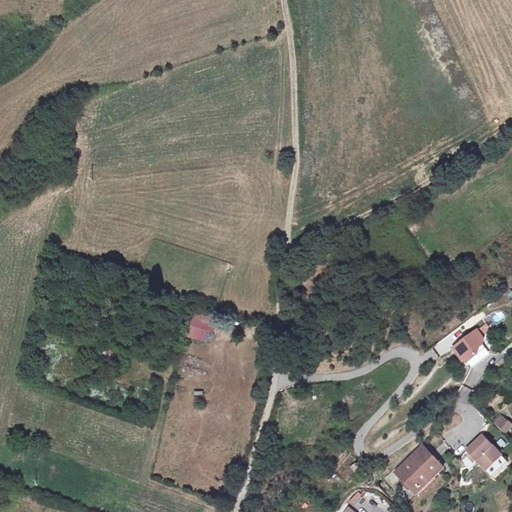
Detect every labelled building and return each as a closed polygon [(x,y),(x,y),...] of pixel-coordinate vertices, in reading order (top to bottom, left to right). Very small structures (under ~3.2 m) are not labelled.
[(209,329),(213,315),(195,310),(191,325),(209,329)] [(478,331),(454,348),(464,362),(468,362),(479,354),(480,347),(484,345),(484,339),(478,331)] [(106,346),(103,351),(113,357),(116,351),(106,346)] [(180,371),(179,378),(189,379),(189,371),(180,371)] [(500,415),(493,424),(498,427),(505,419),(500,415)] [(509,422),(505,419),(498,427),(501,430),(509,422)] [(502,456),(483,437),(469,451),(488,470),(502,456)] [(412,455),(414,458),(425,447),(422,445),(412,455)] [(417,495),(445,468),(425,447),(414,458),(412,455),(395,472),(417,495)] [(357,492),(349,502),(354,506),(362,496),(357,492)]
